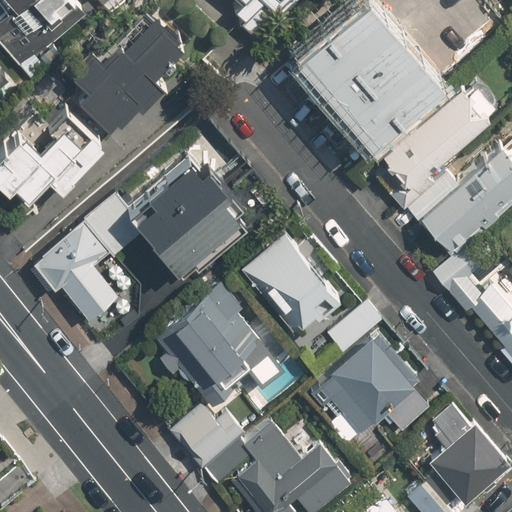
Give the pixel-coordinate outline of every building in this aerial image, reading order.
[(5,0),(32,30),(44,19),(54,31),(84,4),(80,0),(5,0)] [(235,0),(232,4),(253,24),(275,1),(281,6),(286,0),(235,0)] [(436,67),(376,0),(351,0),(295,50),(366,129),(436,67)] [(162,81),(151,69),(184,38),(155,9),(123,40),(120,37),(102,54),(94,45),(70,69),(85,84),(79,90),(109,121),(117,113),(119,116),(137,99),(140,102),(162,81)] [(390,139),(381,147),(389,156),(380,165),(406,196),(435,171),(427,161),(482,113),(457,83),(416,118),(410,112),(385,133),(390,139)] [(19,121),(0,139),(0,171),(8,180),(15,173),(32,191),(50,173),(63,186),(103,141),(89,126),(81,134),(61,113),(51,122),(39,111),(24,125),(19,121)] [(406,196),(450,247),(511,194),(511,148),(504,139),(474,164),(479,170),(465,182),(447,161),(435,171),(406,196)] [(133,209),(181,265),(195,253),(198,258),(246,217),(224,191),(232,184),(209,156),(200,163),(186,147),(145,181),(153,191),(133,209)] [(85,214),(35,255),(56,281),(62,277),(90,310),(127,279),(108,256),(104,251),(110,245),(115,250),(145,225),(115,189),(85,214)] [(299,244),(285,227),(243,262),(292,321),(313,304),(319,312),(341,294),(323,273),(330,268),(305,239),(299,244)] [(511,293),(491,271),(479,282),(467,269),(481,256),(465,239),(435,266),(511,348),(511,293)] [(247,399),(293,358),(217,273),(167,317),(181,333),(161,352),(190,384),(199,376),(215,393),(230,380),(247,399)] [(366,294),(337,321),(331,326),(337,331),(346,342),(381,310),(366,294)] [(413,382),(418,378),(376,329),(309,387),(352,436),(386,406),(401,424),(429,400),(413,382)] [(237,434),(247,426),(226,401),(217,410),(201,392),(169,419),(216,475),(248,447),(237,434)] [(493,469),(510,455),(475,414),(469,420),(449,398),(423,420),(442,442),(429,454),(436,462),(407,488),(427,511),(456,511),(458,511),(453,504),(481,479),(486,485),(498,474),(493,469)] [(293,511),(298,508),(288,495),(297,488),(311,507),(353,476),(322,434),(300,451),(272,414),(244,436),(255,450),(229,470),(260,511),(293,511)] [(0,503),(28,481),(0,446),(0,503)] [(406,511),(387,487),(354,511),(406,511)]
